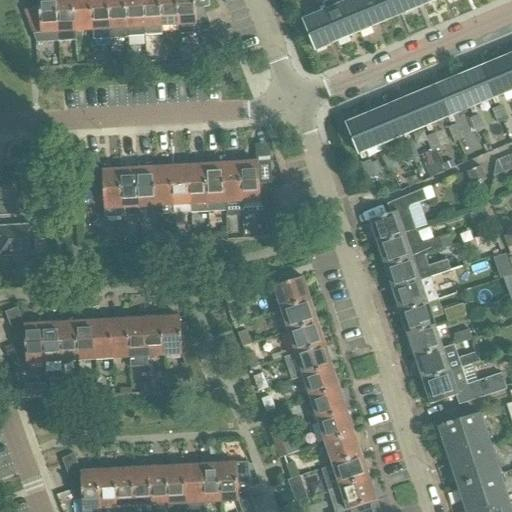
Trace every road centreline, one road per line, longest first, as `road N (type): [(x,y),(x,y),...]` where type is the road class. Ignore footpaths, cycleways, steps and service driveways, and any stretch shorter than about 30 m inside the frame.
road 1 (residential): [(432,511),(296,104)]
road 2 (residential): [(0,122),(296,104)]
road 3 (residential): [(296,104),(511,13)]
road 4 (residential): [(41,511),(0,391)]
